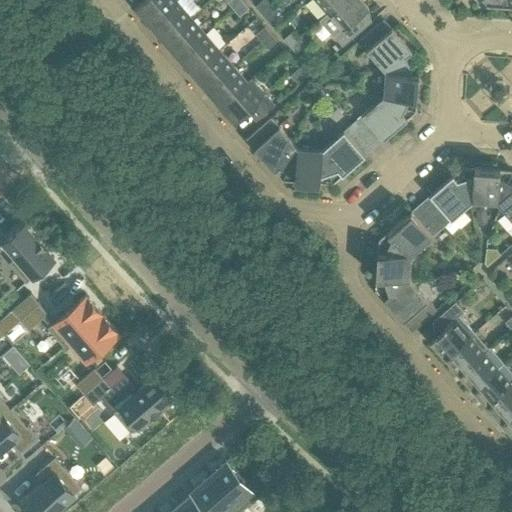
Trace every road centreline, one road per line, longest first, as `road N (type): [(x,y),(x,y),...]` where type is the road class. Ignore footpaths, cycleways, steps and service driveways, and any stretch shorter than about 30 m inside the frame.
road 1 (residential): [(269,390),(154,278),(38,142)]
road 2 (residential): [(338,225),(289,209),(101,0)]
road 3 (residential): [(496,454),(344,277),(338,225)]
road 4 (residential): [(269,390),(127,511)]
road 5 (residential): [(393,511),(269,390)]
road 6 (residential): [(338,225),(458,122)]
